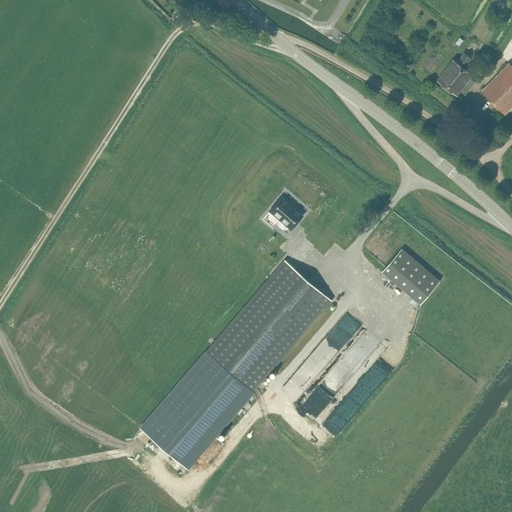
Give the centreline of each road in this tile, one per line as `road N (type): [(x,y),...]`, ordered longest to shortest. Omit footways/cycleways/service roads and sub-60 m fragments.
road 1 (track): [(290,48),(279,51),(199,21),(185,24),(0,306)]
road 2 (tertiary): [(511,227),(235,0)]
